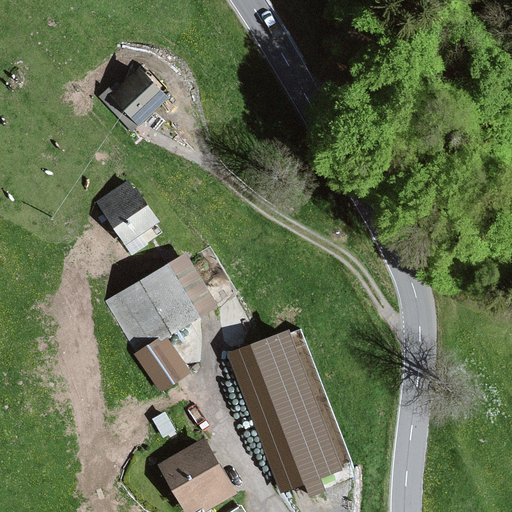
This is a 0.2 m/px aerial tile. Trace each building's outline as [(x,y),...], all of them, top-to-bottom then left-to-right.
[(163,100),(134,77),(110,108),(139,130),(163,100)] [(157,228),(130,185),(92,208),(119,251),(157,228)] [(210,312),(178,257),(103,302),(159,396),(191,377),(168,337),(210,312)] [(305,332),(234,357),(284,501),(355,477),(305,332)] [(203,446),(158,472),(180,511),(210,511),(233,499),(203,446)]
